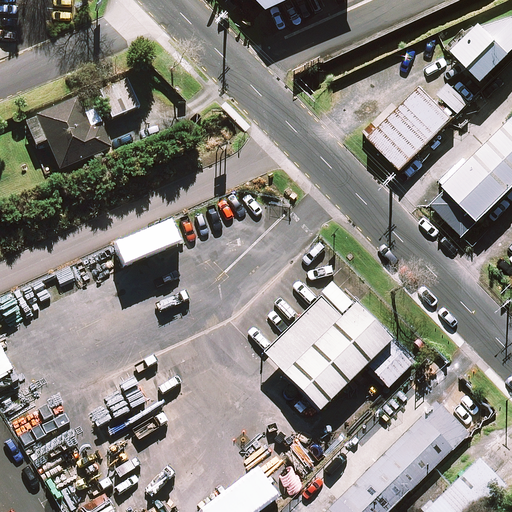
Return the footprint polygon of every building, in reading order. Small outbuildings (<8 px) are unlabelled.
[(511,47),(511,46),(484,18),(454,48),(482,76),(511,47)] [(453,102),(422,71),(370,121),(402,153),(453,102)] [(141,110),(129,82),(103,93),(115,122),(141,110)] [(86,121),(78,103),(28,123),(38,150),(50,145),(62,175),(114,154),(98,116),(86,121)] [(511,107),(448,171),(483,207),(511,178),(511,107)] [(360,292),(290,358),(325,395),(396,330),(360,292)] [(381,511),(482,418),(450,383),(323,502),(332,511),(381,511)] [(511,472),(487,446),(415,511),(474,511),(511,477),(511,472)] [(0,511),(8,511),(0,499),(0,511)]
